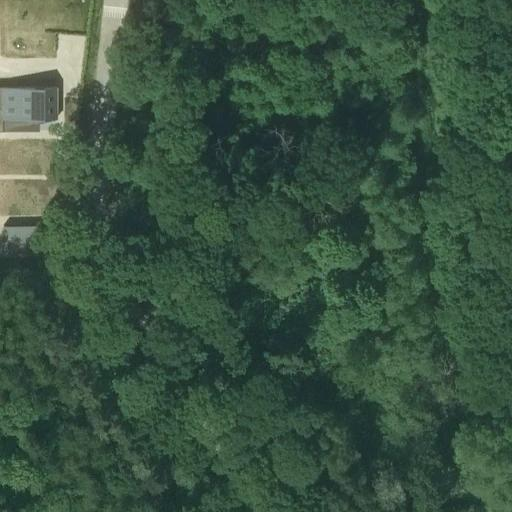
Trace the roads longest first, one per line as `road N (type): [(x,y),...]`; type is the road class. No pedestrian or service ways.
road 1 (unclassified): [(159,382),(101,282),(90,206),(114,0)]
road 2 (track): [(247,511),(159,382)]
